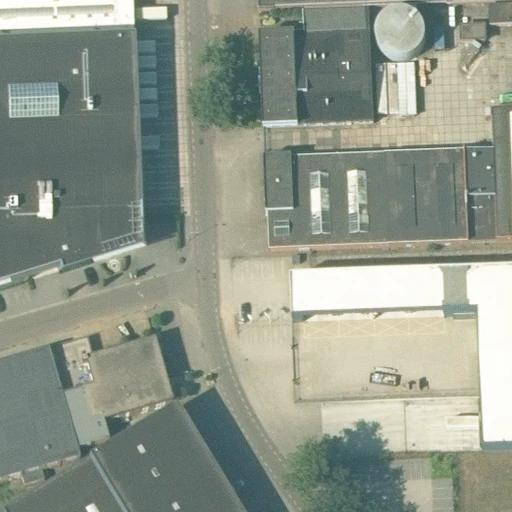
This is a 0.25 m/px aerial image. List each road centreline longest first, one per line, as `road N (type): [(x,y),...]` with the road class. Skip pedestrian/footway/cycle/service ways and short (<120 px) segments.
road 1 (tertiary): [(205,280),(194,0)]
road 2 (tertiary): [(314,511),(233,403),(205,280)]
road 3 (unclassified): [(205,280),(0,335)]
